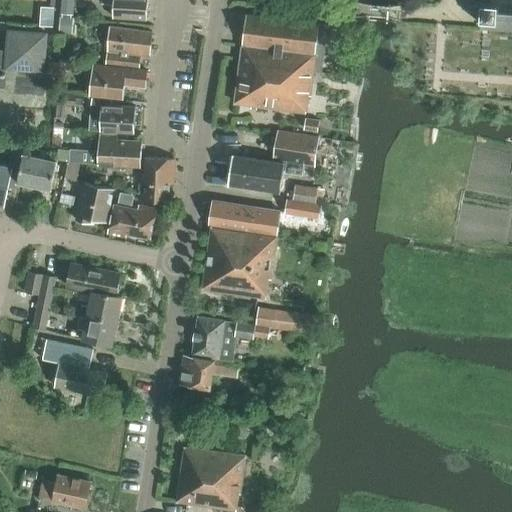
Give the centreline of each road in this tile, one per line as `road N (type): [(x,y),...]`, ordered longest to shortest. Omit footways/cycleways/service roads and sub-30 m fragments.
road 1 (unclassified): [(179,265),(220,0)]
road 2 (unclassified): [(142,511),(179,265)]
road 3 (unclassified): [(179,265),(8,229)]
